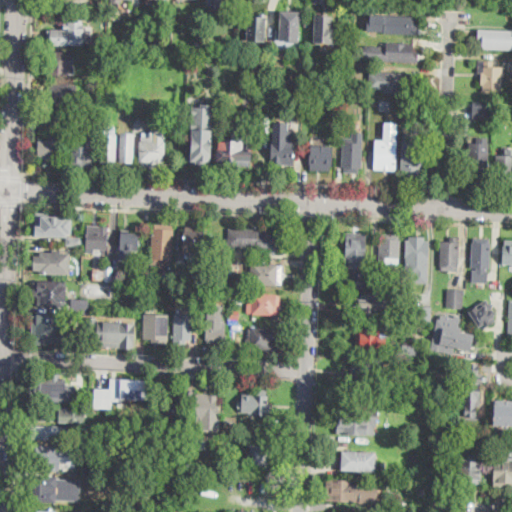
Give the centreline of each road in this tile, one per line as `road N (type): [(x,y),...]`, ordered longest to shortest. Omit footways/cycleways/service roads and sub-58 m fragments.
road 1 (tertiary): [(9,190),(511,210)]
road 2 (residential): [(299,511),(314,203)]
road 3 (residential): [(4,355),(305,370)]
road 4 (residential): [(440,208),(452,15)]
road 5 (residential): [(9,190),(17,0)]
road 6 (residential): [(4,355),(9,190)]
